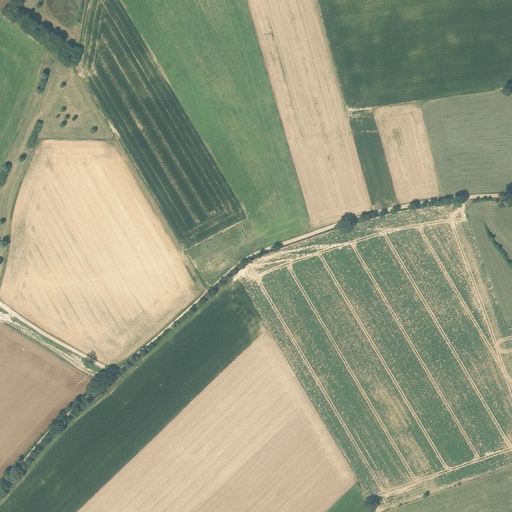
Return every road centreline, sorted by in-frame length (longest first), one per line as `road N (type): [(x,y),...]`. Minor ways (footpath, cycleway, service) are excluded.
road 1 (track): [(114,375),(259,252),(410,205),(511,195)]
road 2 (track): [(203,297),(112,139)]
road 3 (track): [(0,490),(50,430),(114,375)]
road 4 (track): [(114,375),(0,303)]
